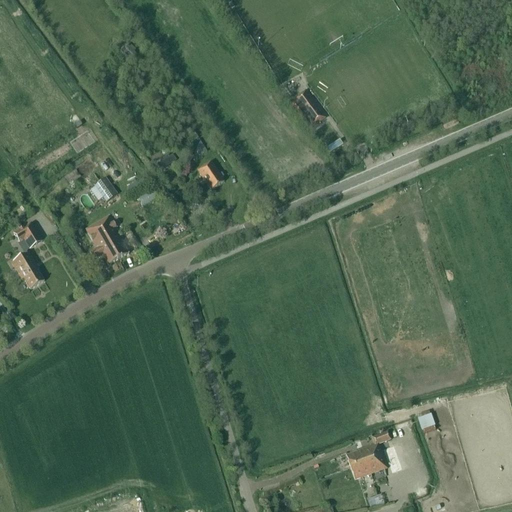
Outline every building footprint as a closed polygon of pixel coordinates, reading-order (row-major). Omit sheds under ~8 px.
[(121,51),(131,60),(136,55),(127,45),(121,51)] [(325,119),(305,92),(294,100),(295,102),(290,105),(301,121),(306,117),(314,127),(325,119)] [(194,135),(186,140),(189,145),(197,139),(194,135)] [(192,145),(199,157),(206,152),(198,141),(192,145)] [(169,158),(167,156),(163,159),(165,161),(157,167),(160,172),(175,161),(172,156),(169,158)] [(197,172),(210,192),(224,183),(221,179),(223,177),(221,174),(219,176),(210,163),(197,172)] [(117,195),(105,179),(94,187),(106,203),(117,195)] [(130,194),(146,186),(143,180),(127,188),(130,194)] [(142,206),(156,198),(151,190),(137,198),(142,206)] [(108,266),(128,255),(121,243),(123,242),(109,217),(93,226),(91,224),(87,227),(88,229),(85,231),(96,250),(89,254),(93,261),(102,256),(108,266)] [(30,250),(41,243),(30,225),(13,235),(18,244),(23,241),(30,250)] [(11,264),(21,281),(23,280),(30,291),(44,283),(37,272),(38,271),(28,254),(11,264)] [(346,457),(354,481),(386,470),(378,446),(381,445),(392,477),(402,473),(388,434),(372,439),(374,447),(346,457)] [(381,495),(367,500),(371,509),(385,504),(381,495)]
